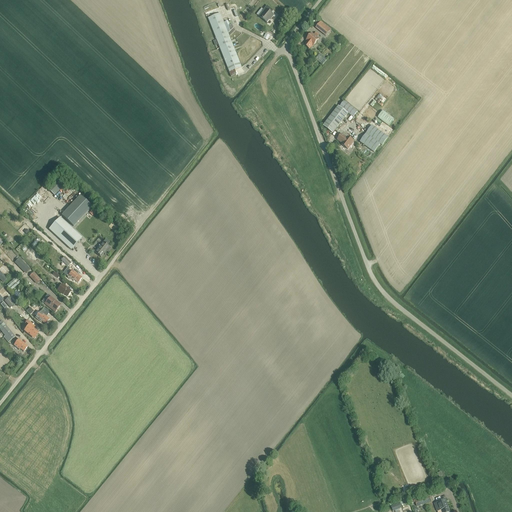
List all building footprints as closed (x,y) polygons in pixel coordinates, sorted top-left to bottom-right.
[(261,9),(257,15),(260,18),(267,23),(271,19),(274,16),(271,14),(273,11),(267,6),(263,10),(261,9)] [(208,19),(229,73),(231,77),(238,75),(237,72),(235,73),(234,71),(241,68),(228,34),(233,29),(232,25),(229,26),(227,22),(224,23),(220,14),(215,16),(214,14),(211,15),(211,17),(208,19)] [(320,24),(316,29),(326,36),(329,32),(330,30),(321,23),(320,24)] [(304,46),(309,50),(312,46),(313,47),(319,39),(312,34),(306,41),(307,42),(304,46)] [(323,65),(328,60),(321,54),(316,59),(323,65)] [(344,102),(340,107),(339,108),(338,107),(323,127),(333,134),(348,114),(353,118),(357,112),(344,102)] [(378,118),(389,126),(395,119),(383,110),(378,118)] [(360,143),(374,153),(380,145),(382,146),(388,138),(372,126),(360,143)] [(338,140),(342,144),(342,145),(348,150),(353,142),(347,138),(347,139),(342,135),(338,140)] [(54,196),(62,188),(55,181),(47,189),(54,196)] [(74,227),(92,207),(80,195),(62,216),(74,227)] [(60,218),(49,230),(71,250),(82,238),(60,218)] [(109,247),(107,245),(109,243),(105,240),(103,243),(100,246),(100,245),(97,249),(98,249),(95,253),(101,258),(109,247)] [(64,257),(61,260),(68,267),(71,264),(64,257)] [(18,264),(26,273),(30,270),(22,261),(20,259),(16,262),(18,264)] [(69,280),(70,279),(74,281),(74,280),(78,283),(82,278),(73,271),(68,277),(67,278),(69,280)] [(36,284),(40,280),(34,273),(30,277),(36,284)] [(16,278),(7,286),(12,291),(21,283),(16,278)] [(67,297),(71,292),(62,285),(57,291),(63,295),(64,294),(67,297)] [(13,294),(19,301),(22,298),(20,296),(21,295),(19,293),(18,293),(16,291),(13,294)] [(15,304),(9,297),(4,301),(10,308),(15,304)] [(50,297),(45,304),(55,312),(61,305),(50,297)] [(44,308),(41,312),(47,316),(50,312),(44,308)] [(34,315),(37,317),(35,318),(41,323),(42,322),(45,325),(49,320),(40,313),(37,311),(34,315)] [(39,333),(33,329),(35,327),(28,320),(25,323),(29,326),(25,332),(30,336),(31,335),(35,338),(39,333)] [(8,343),(15,337),(6,326),(5,326),(1,321),(0,322),(0,329),(1,330),(0,330),(5,336),(4,337),(8,343)] [(24,352),(28,347),(18,340),(14,346),(19,350),(20,349),(24,352)] [(421,498),(413,501),(414,503),(415,503),(416,505),(430,500),(429,497),(422,499),(421,498)] [(438,503),(435,504),(437,511),(448,511),(445,500),(438,503)]
